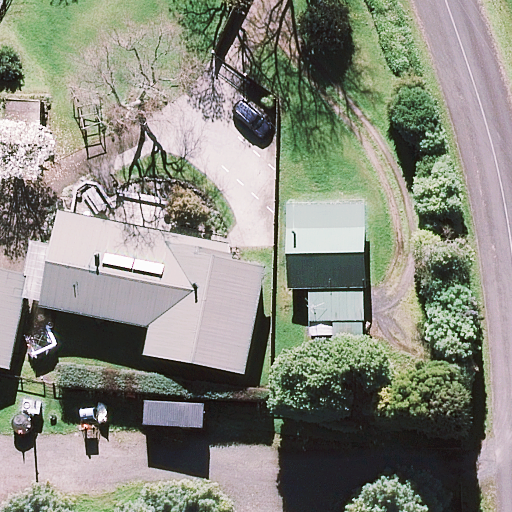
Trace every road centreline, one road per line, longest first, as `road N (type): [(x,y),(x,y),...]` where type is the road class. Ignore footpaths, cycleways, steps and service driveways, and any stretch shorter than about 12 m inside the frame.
road 1 (unknown): [(511,446),(396,440),(206,410),(68,422),(0,414)]
road 2 (unclassified): [(511,228),(449,0)]
